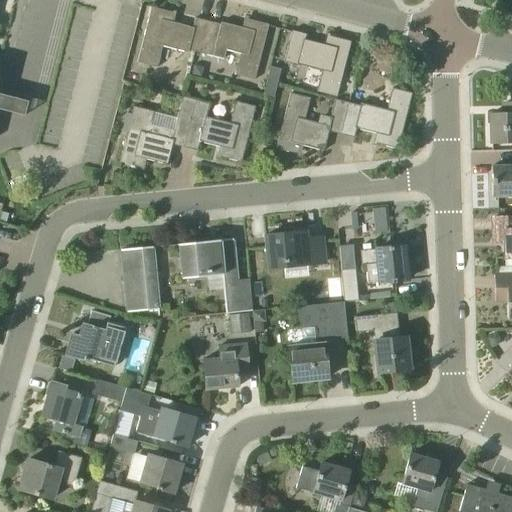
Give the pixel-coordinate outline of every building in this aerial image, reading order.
[(201,53),(209,22),(195,19),(193,28),(170,22),(173,13),(151,7),(137,63),(157,68),(162,46),(188,53),(189,50),(201,53)] [(235,75),(254,80),(269,25),(247,19),(245,29),(221,23),(220,25),(209,22),(201,53),(223,59),(226,50),(240,54),(235,75)] [(317,92),(337,97),(351,42),(330,36),(328,46),(305,40),(306,35),(292,31),(284,62),(298,65),(298,64),(322,70),(317,92)] [(372,61),(376,58),(376,52),(371,49),(365,51),(364,55),(366,59),(372,61)] [(194,64),(191,75),(202,78),(204,71),(201,66),(194,64)] [(271,67),(263,95),(273,97),(281,70),(271,67)] [(14,95),(0,91),(0,106),(28,115),(34,93),(16,88),(14,95)] [(106,164),(117,91),(97,88),(85,161),(106,164)] [(349,103),(340,135),(354,138),(356,129),(379,134),(376,144),(398,149),(412,94),(392,89),(386,110),(361,104),(360,107),(349,103)] [(320,115),(318,123),(304,120),(309,98),(290,93),(276,149),(297,154),(300,145),(324,151),(329,132),(340,135),(349,103),(336,100),(331,118),(320,115)] [(183,148),(195,101),(182,98),(174,131),(163,128),(150,125),(154,112),(133,107),(132,114),(127,133),(119,162),(141,168),(143,158),(167,165),(172,145),(183,148)] [(241,162),(255,107),(236,102),(230,124),(206,118),(210,104),(195,101),(183,148),(198,151),(200,142),(222,148),(220,157),(241,162)] [(511,103),(504,103),(504,114),(490,114),(491,143),(511,142),(511,103)] [(127,113),(121,132),(127,133),(132,114),(127,113)] [(492,197),(511,196),(511,166),(491,167),(492,197)] [(386,221),(385,208),(372,209),(373,222),(386,221)] [(505,259),(511,258),(511,217),(493,218),(493,243),(505,243),(505,259)] [(268,270),(325,263),(322,237),(306,239),(306,232),(265,236),(268,270)] [(249,280),(237,281),(233,239),(179,245),(182,279),(223,275),(227,312),(252,312),(249,280)] [(380,283),(407,280),(405,262),(407,262),(407,258),(405,258),(403,246),(376,249),(360,251),(362,265),(366,265),(368,283),(380,282),(380,283)] [(127,313),(159,310),(153,247),(121,250),(127,313)] [(358,300),(355,269),(341,270),(344,302),(358,300)] [(507,319),(511,319),(511,275),(494,276),(495,302),(507,302),(507,319)] [(328,378),(324,340),(347,337),(343,302),(299,307),(301,328),(314,327),(316,345),(289,348),(292,382),(314,380),(313,376),(326,374),(327,378),(328,378)] [(265,322),(264,311),(252,312),(254,333),(263,332),(262,322),(265,322)] [(232,334),(251,332),(248,313),(230,315),(232,334)] [(356,333),(373,331),(378,373),(409,370),(406,337),(399,338),(397,313),(355,317),(356,333)] [(107,324),(105,331),(83,324),(79,336),(72,334),(66,356),(86,362),(87,359),(112,366),(122,327),(107,324)] [(220,359),(203,361),(206,391),(238,387),(236,369),(248,367),(245,344),(219,346),(220,359)] [(511,348),(497,364),(511,378),(511,348)] [(58,368),(71,372),(75,360),(61,356),(61,358),(58,368)] [(122,403),(126,388),(95,379),(91,394),(122,403)] [(50,397),(47,396),(42,415),(41,415),(41,416),(56,421),(53,429),(78,436),(81,427),(72,424),(73,424),(72,424),(80,395),(64,390),(66,385),(51,381),(50,383),(54,384),(50,397)] [(157,384),(146,381),(143,392),(154,395),(157,384)] [(161,409),(161,410),(149,407),(152,395),(126,388),(122,403),(120,410),(141,416),(136,431),(171,441),(170,443),(186,447),(194,418),(161,409)] [(137,442),(113,435),(110,447),(133,454),(137,442)] [(19,490),(52,499),(57,481),(73,486),(81,458),(57,451),(53,466),(28,459),(19,490)] [(438,462),(426,458),(410,454),(402,484),(417,488),(412,506),(432,511),(436,511),(447,478),(434,475),(438,462)] [(157,487),(157,489),(173,494),(181,465),(148,455),(141,482),(157,487)] [(296,488),(313,493),(340,501),(349,471),(321,463),(319,472),(302,467),(296,488)] [(167,511),(168,511),(135,502),(138,492),(100,481),(90,511),(107,511),(109,507),(123,511),(122,511),(167,511)] [(511,511),(511,497),(467,484),(458,511),(511,511)] [(365,498),(354,495),(351,506),(362,509),(365,498)]
